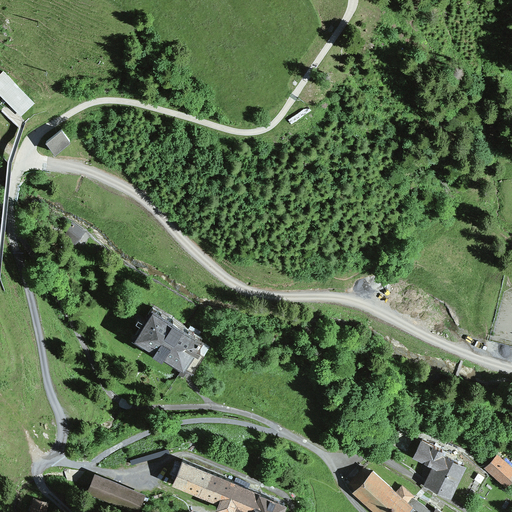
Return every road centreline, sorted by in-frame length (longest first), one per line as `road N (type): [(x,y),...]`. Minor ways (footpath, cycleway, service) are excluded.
road 1 (track): [(511,367),(453,351),(333,297),(240,289),(117,183),(73,166),(18,162)]
road 2 (track): [(352,0),(272,127),(238,133),(124,102),(94,102),(32,140),(18,162)]
